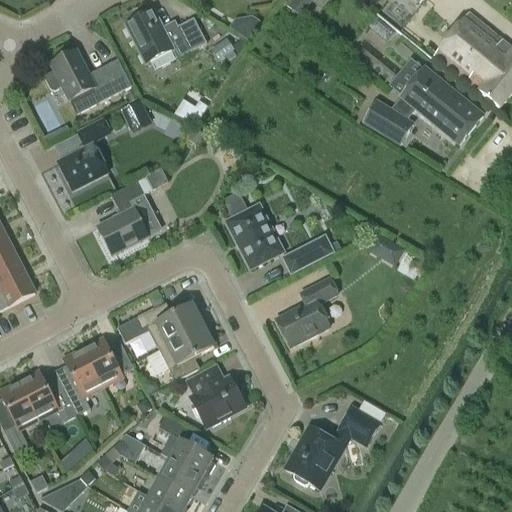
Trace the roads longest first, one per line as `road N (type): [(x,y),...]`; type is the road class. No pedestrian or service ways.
road 1 (residential): [(226,511),(280,422),(266,354),(205,257),(180,259),(85,305)]
road 2 (residential): [(401,511),(511,309)]
road 3 (residential): [(85,305),(0,139)]
